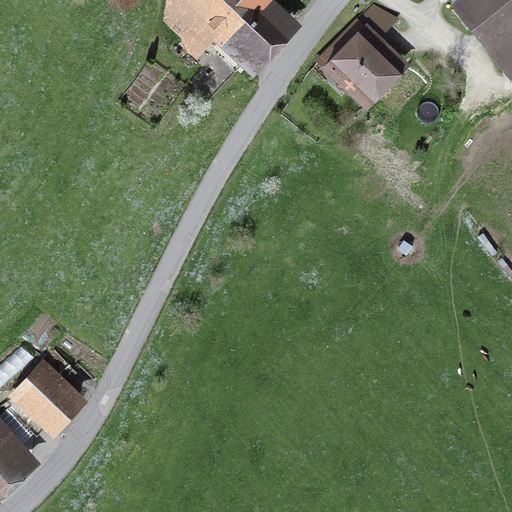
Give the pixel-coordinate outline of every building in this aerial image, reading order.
[(171,0),(165,19),(198,47),(205,40),(236,72),(251,60),(287,24),(263,1),(264,0),(171,0)] [(511,0),(455,0),(506,65),(511,60),(511,0)] [(317,61),(360,102),(395,66),(352,25),(317,61)] [(66,360),(52,375),(65,387),(79,372),(66,360)] [(16,390),(53,426),(78,399),(65,387),(52,375),(40,364),(16,390)] [(0,483),(26,461),(0,432),(0,483)]
